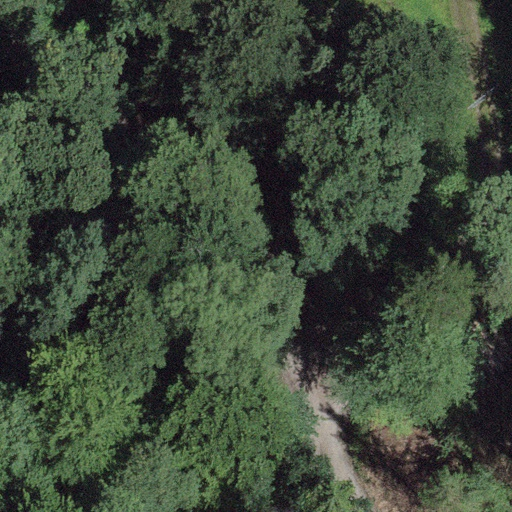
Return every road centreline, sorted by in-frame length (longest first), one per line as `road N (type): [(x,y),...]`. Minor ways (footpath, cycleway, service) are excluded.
road 1 (track): [(0,5),(111,75),(248,228),(359,511)]
road 2 (track): [(471,0),(484,60),(488,182),(460,281)]
road 3 (track): [(318,415),(427,303),(511,246)]
